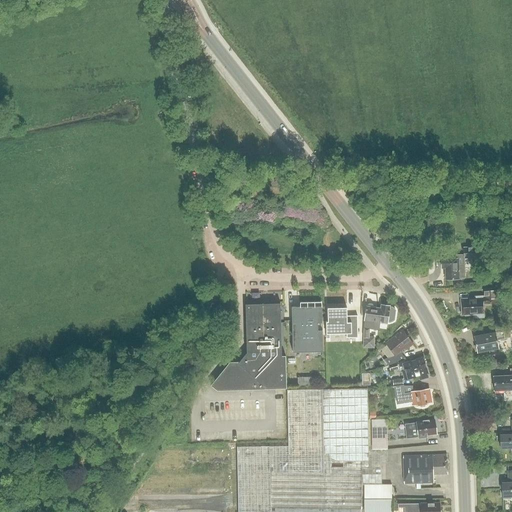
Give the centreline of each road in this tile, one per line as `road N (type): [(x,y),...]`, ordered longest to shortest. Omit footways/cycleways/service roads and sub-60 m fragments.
road 1 (unclassified): [(179,3),(165,18),(217,242),(235,263),(268,277),(359,277),(389,266)]
road 2 (secondary): [(204,32),(389,266)]
road 3 (secondary): [(464,511),(454,386),(428,321),(389,266)]
road 4 (track): [(202,185),(415,185)]
road 5 (track): [(122,424),(195,355),(225,252)]
road 6 (track): [(0,471),(90,445),(122,424)]
